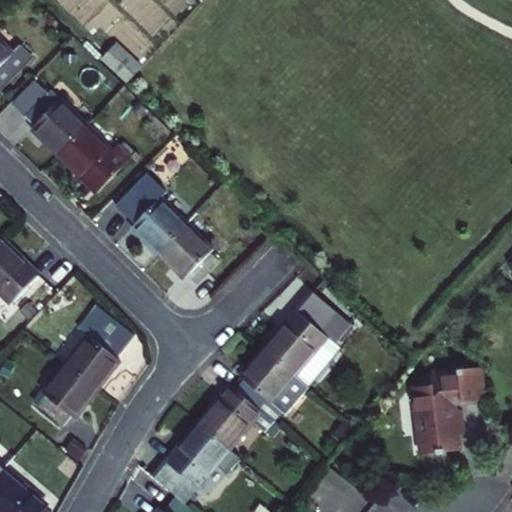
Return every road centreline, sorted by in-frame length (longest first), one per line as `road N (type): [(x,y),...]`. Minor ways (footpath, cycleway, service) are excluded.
road 1 (residential): [(192,352),(0,164)]
road 2 (residential): [(83,511),(142,409),(192,352)]
road 3 (residential): [(192,352),(282,256)]
